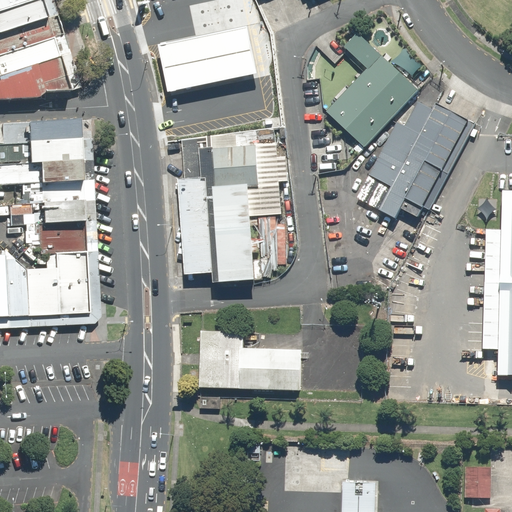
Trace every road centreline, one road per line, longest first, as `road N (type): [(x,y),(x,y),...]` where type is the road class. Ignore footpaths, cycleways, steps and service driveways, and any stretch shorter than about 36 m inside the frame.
road 1 (secondary): [(145,267),(141,157),(119,42)]
road 2 (secondary): [(138,511),(148,340)]
road 3 (unclassified): [(511,85),(465,61),(420,0)]
